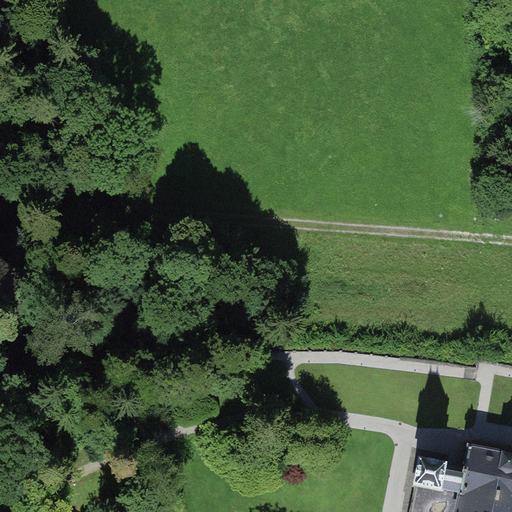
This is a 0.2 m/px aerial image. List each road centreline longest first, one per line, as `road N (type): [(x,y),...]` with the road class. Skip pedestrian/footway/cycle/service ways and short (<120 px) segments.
road 1 (track): [(511,241),(0,200)]
road 2 (track): [(133,209),(14,368),(0,371)]
